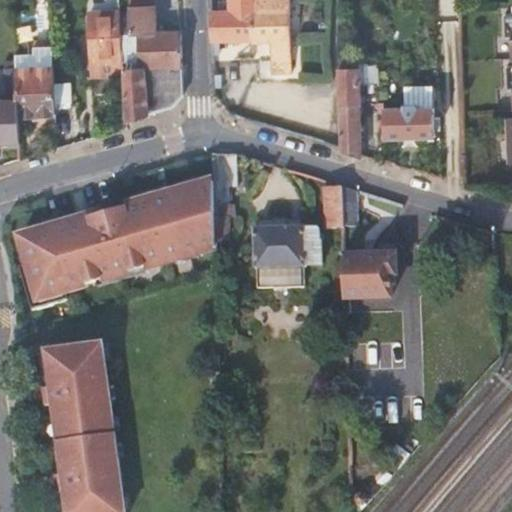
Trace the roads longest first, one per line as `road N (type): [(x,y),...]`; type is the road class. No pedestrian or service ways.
road 1 (secondary): [(201,134),(511,220)]
road 2 (secondary): [(0,192),(201,134)]
road 3 (residential): [(197,0),(201,134)]
